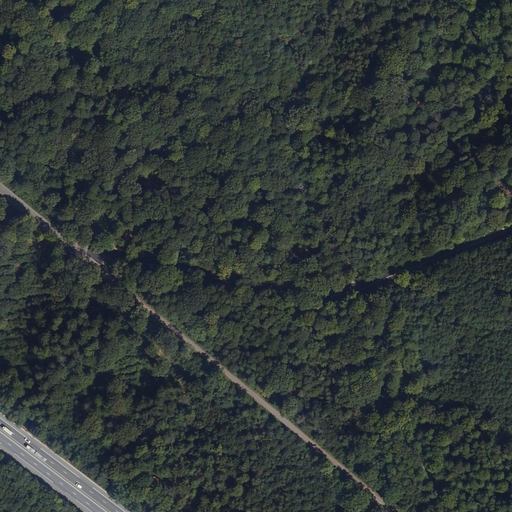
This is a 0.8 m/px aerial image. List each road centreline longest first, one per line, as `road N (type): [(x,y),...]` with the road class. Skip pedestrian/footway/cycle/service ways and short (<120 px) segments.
road 1 (unknown): [(89,55),(322,290),(384,407),(457,511)]
road 2 (tertiary): [(73,245),(102,257),(335,291),(511,228)]
road 3 (unknown): [(511,332),(388,307),(279,0)]
road 4 (track): [(395,511),(73,245)]
road 5 (unknown): [(89,55),(233,0)]
road 6 (motorway): [(117,511),(0,423)]
road 7 (motorway): [(0,437),(98,511)]
